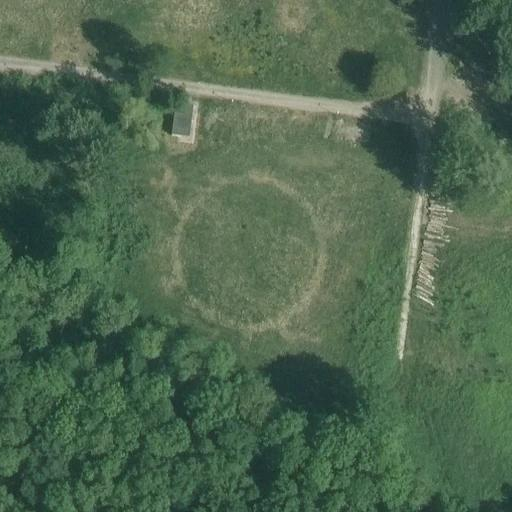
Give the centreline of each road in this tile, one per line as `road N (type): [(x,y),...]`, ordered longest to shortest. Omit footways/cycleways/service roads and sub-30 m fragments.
road 1 (residential): [(426,119),(0,64)]
road 2 (residential): [(426,119),(442,0)]
